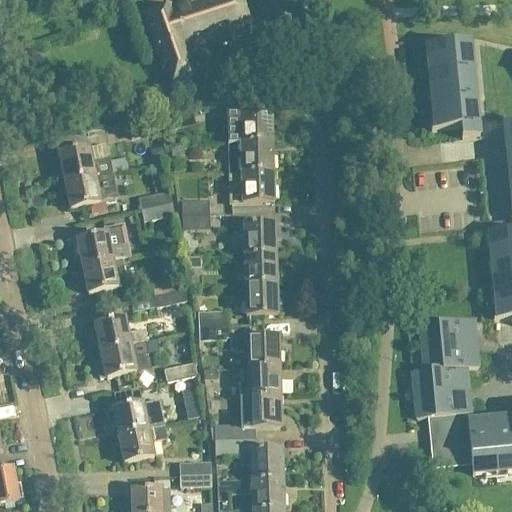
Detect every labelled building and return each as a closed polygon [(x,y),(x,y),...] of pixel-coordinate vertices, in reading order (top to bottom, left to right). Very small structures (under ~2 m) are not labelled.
[(252,34),(240,0),(182,0),(184,5),(171,10),(170,9),(144,18),(160,65),(168,87),(196,78),(188,56),(252,34)] [(473,72),(471,43),(428,47),(429,65),(430,76),(473,72)] [(476,100),(473,72),(430,76),(433,104),(476,100)] [(480,140),(476,100),(433,104),(435,133),(461,131),(462,142),(480,140)] [(166,120),(169,134),(196,127),(192,113),(166,120)] [(273,145),(272,114),(227,116),(228,146),(273,145)] [(162,134),(159,121),(129,127),(131,141),(162,134)] [(274,175),(273,145),(228,146),(228,176),(241,176),(274,175)] [(184,148),(171,148),(172,159),(185,158),(184,148)] [(164,150),(150,152),(152,166),(166,163),(164,150)] [(59,157),(65,186),(110,176),(112,175),(110,163),(92,167),(88,151),(59,157)] [(275,205),(274,175),(241,176),(242,206),(275,205)] [(116,203),(110,176),(65,186),(70,212),(91,208),(106,205),(116,203)] [(172,207),(169,196),(139,202),(142,214),(172,207)] [(209,219),(209,204),(181,205),(182,220),(209,219)] [(106,205),(91,208),(93,215),(108,212),(106,205)] [(174,219),(172,207),(142,214),(144,225),(174,219)] [(210,233),(209,219),(182,220),(182,234),(210,233)] [(103,231),(104,238),(77,244),(83,270),(122,262),(130,260),(127,248),(123,226),(103,231)] [(276,257),(275,227),(243,228),(244,258),(276,257)] [(511,264),(511,235),(489,237),(492,266),(511,264)] [(245,288),(277,287),(276,257),(244,258),(245,288)] [(188,271),(201,271),(200,260),(188,260),(188,271)] [(128,288),(122,262),(83,270),(88,297),(128,288)] [(511,292),(511,264),(492,266),(494,294),(511,292)] [(185,293),(182,281),(152,288),(154,300),(185,293)] [(277,287),(245,288),(231,289),(231,301),(245,300),(246,319),(278,318),(277,287)] [(511,292),(494,294),(497,323),(511,321),(511,292)] [(187,305),(185,293),(154,300),(157,311),(187,305)] [(225,330),(225,316),(198,317),(198,332),(225,331),(225,330)] [(101,355),(146,345),(148,345),(145,332),(128,336),(125,322),(95,328),(101,355)] [(478,371),(473,323),(420,328),(424,373),(425,376),(465,372),(478,371)] [(250,329),(225,330),(225,331),(198,332),(199,346),(226,345),(226,342),(230,341),(231,355),(247,354),(247,371),(280,370),(279,340),(250,341),(250,329)] [(136,375),(136,374),(151,371),(146,345),(101,355),(107,381),(136,375)] [(197,379),(195,367),(164,373),(167,385),(197,379)] [(281,400),(280,370),(247,371),(240,372),(241,402),(248,401),(281,400)] [(217,382),(217,372),(204,373),(205,383),(217,382)] [(466,417),(470,417),(465,372),(425,376),(424,373),(412,375),(417,422),(427,421),(432,471),(467,425),(466,417)] [(165,430),(160,403),(143,407),(140,391),(114,397),(118,412),(113,413),(114,415),(109,416),(111,428),(116,427),(119,439),(149,433),(165,430)] [(214,429),(214,444),(241,443),(242,443),(255,443),(255,432),(282,431),(281,400),(248,401),(241,402),(241,428),(214,429)] [(217,404),(207,404),(207,417),(217,417),(217,413),(217,404)] [(511,421),(467,425),(432,471),(471,467),(472,478),(511,474),(511,421)] [(154,460),(151,446),(168,442),(165,430),(149,433),(119,439),(125,466),(154,460)] [(283,483),(282,452),(255,453),(255,443),(242,443),(241,443),(214,444),(215,459),(242,458),(242,469),(250,469),(251,484),(283,483)] [(212,478),(211,466),(180,467),(180,480),(212,478)] [(19,479),(14,480),(12,471),(0,473),(0,507),(19,503),(18,503),(23,502),(19,479)] [(212,490),(212,478),(180,480),(181,491),(212,490)] [(251,511),(283,511),(283,483),(251,484),(251,511)] [(230,485),(218,485),(218,495),(231,495),(230,485)] [(132,511),(170,511),(170,492),(132,493),(132,511)]
